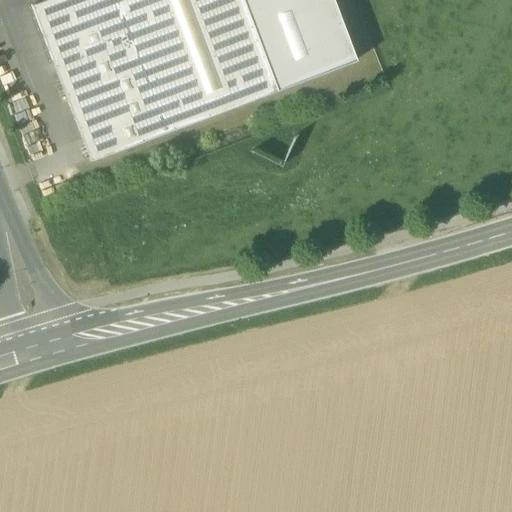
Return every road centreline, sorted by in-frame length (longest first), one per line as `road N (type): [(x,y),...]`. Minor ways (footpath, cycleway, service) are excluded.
road 1 (tertiary): [(43,357),(511,236)]
road 2 (residential): [(43,357),(0,223)]
